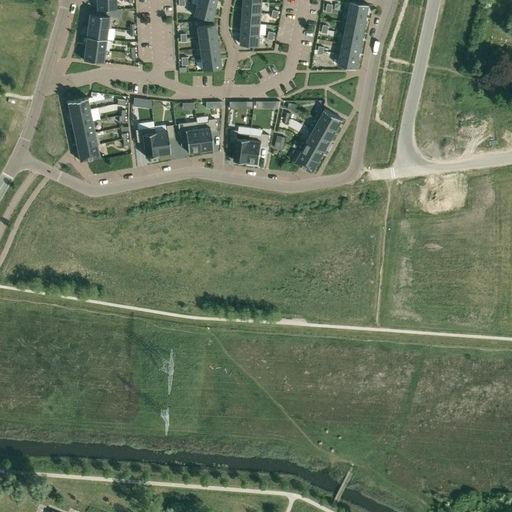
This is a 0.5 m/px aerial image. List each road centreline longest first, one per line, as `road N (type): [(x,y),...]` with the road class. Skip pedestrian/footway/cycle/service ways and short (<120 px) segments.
road 1 (residential): [(392,0),(346,177),(287,187),(193,172),(91,191),(17,155)]
road 2 (residential): [(17,155),(65,0)]
road 3 (unclassified): [(511,156),(392,173)]
